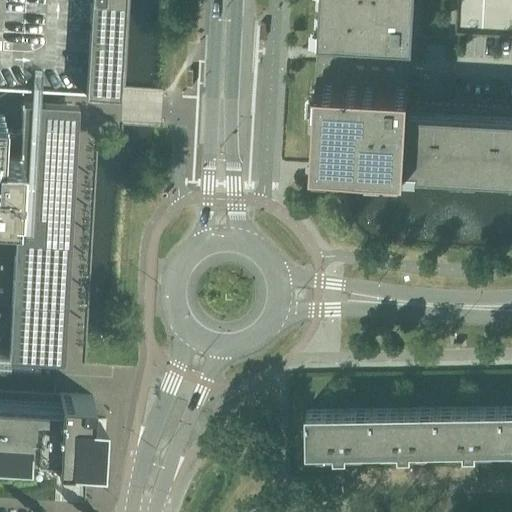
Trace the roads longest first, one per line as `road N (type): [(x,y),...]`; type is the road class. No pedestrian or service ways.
road 1 (unclassified): [(215,0),(205,242)]
road 2 (unclassified): [(238,239),(243,0)]
road 3 (unclassified): [(143,511),(204,342)]
road 4 (residential): [(511,481),(339,482)]
road 5 (unclassified): [(205,242),(182,262),(173,292),(181,322),(204,342)]
